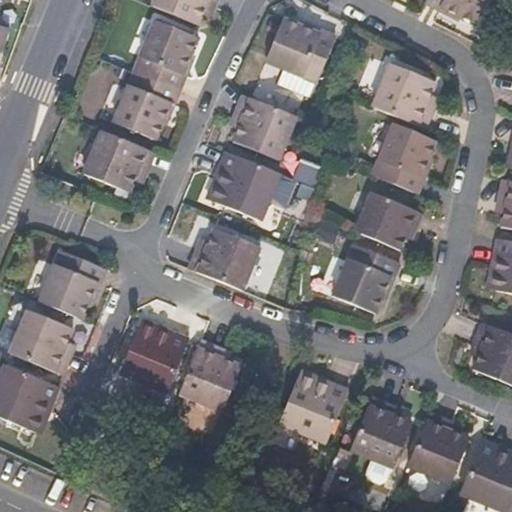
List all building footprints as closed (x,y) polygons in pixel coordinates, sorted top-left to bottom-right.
[(152,0),(150,5),(195,24),(201,11),(208,14),(213,0),(152,0)] [(436,0),(434,6),(461,19),(465,11),(478,18),(487,0),(436,0)] [(296,25),(282,18),(263,61),(311,84),(332,38),(298,22),(296,25)] [(153,19),(131,70),(176,90),(191,55),(188,54),(195,37),(153,19)] [(386,62),(368,107),(421,129),(433,99),(424,94),(430,81),(386,62)] [(176,90),(131,70),(111,121),(152,139),(159,122),(162,124),(176,90)] [(274,159),(292,117),(241,95),(228,125),(236,128),(230,140),(274,159)] [(379,123),(358,172),(411,193),(431,145),(379,123)] [(139,181),(151,153),(99,131),(81,172),(126,191),(132,178),(139,181)] [(256,220),(275,174),(223,151),(204,197),(256,220)] [(511,228),(511,181),(498,179),(491,211),(499,213),(496,225),(511,228)] [(367,186),(348,230),(393,249),(399,235),(407,238),(419,208),(367,186)] [(200,238),(187,267),(240,288),(257,246),(213,226),(206,241),(200,238)] [(511,292),(511,241),(495,238),(484,287),(511,292)] [(405,266),(352,244),(332,290),(387,311),(405,266)] [(56,250),(36,302),(79,320),(86,303),(88,304),(103,270),(56,250)] [(8,353),(58,374),(70,345),(64,342),(69,328),(25,310),(8,353)] [(167,393),(188,338),(142,318),(120,374),(167,393)] [(511,335),(480,321),(467,352),(476,356),(470,368),(511,385),(511,335)] [(232,354),(202,340),(181,393),(222,412),(241,366),(229,361),(232,354)] [(0,417),(35,432),(54,385),(1,364),(0,365),(0,417)] [(323,443),(345,390),(299,371),(277,425),(323,443)] [(393,417),(396,409),(368,397),(347,450),(389,467),(407,422),(393,417)] [(455,424),(425,413),(405,464),(446,481),(464,438),(451,433),(455,424)] [(503,511),(511,488),(511,454),(478,440),(456,493),(500,511),(503,511)]
